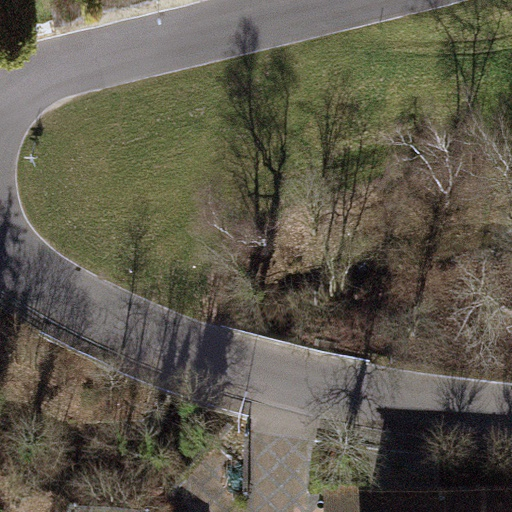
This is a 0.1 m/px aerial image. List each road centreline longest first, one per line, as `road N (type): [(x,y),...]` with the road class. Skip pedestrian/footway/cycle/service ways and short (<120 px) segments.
road 1 (tertiary): [(0,239),(29,269),(96,310),(179,343),(328,387),(511,413)]
road 2 (tertiary): [(0,109),(23,86),(73,66),(342,0)]
